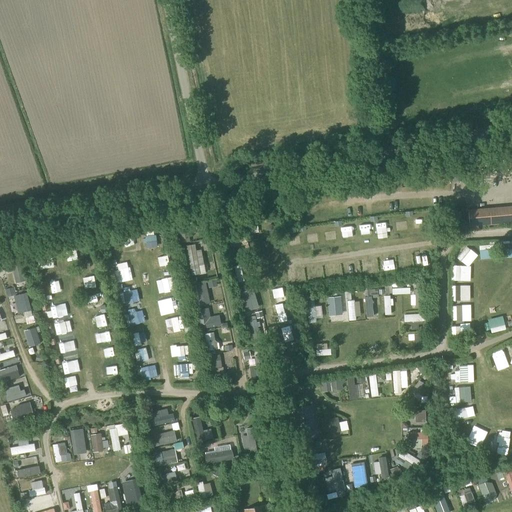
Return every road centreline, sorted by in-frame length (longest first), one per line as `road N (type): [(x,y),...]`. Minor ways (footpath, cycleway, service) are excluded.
road 1 (secondary): [(208,185),(511,126)]
road 2 (track): [(0,281),(30,371),(62,406),(45,445),(62,511)]
road 3 (secondary): [(0,226),(208,185)]
road 4 (unclassified): [(208,185),(167,0)]
road 5 (track): [(303,371),(280,212)]
road 6 (track): [(241,391),(209,237)]
road 7 (track): [(168,392),(135,241)]
road 8 (track): [(89,400),(56,262)]
